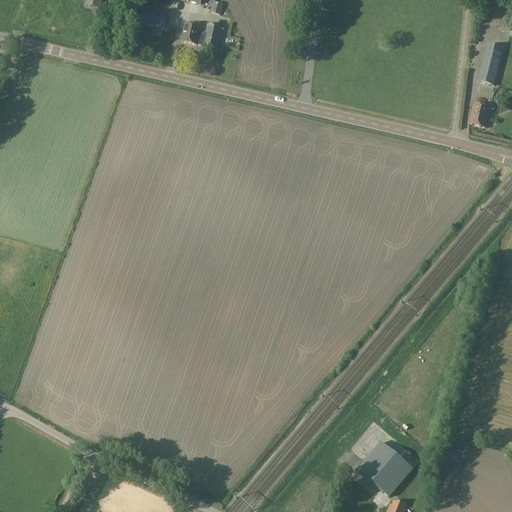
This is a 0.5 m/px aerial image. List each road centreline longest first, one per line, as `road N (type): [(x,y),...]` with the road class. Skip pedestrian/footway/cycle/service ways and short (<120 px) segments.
road 1 (residential): [(511,158),(0,37)]
road 2 (unclassified): [(211,511),(0,403)]
